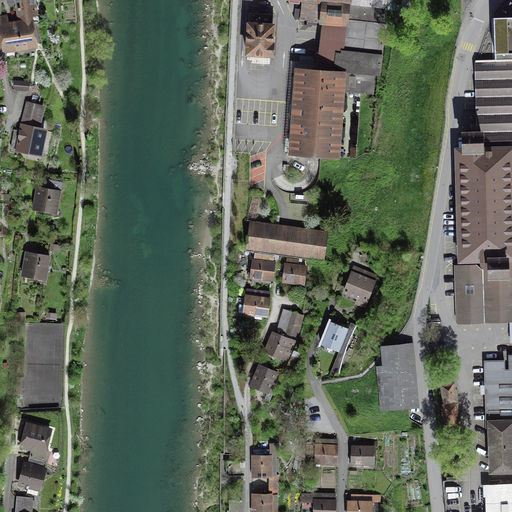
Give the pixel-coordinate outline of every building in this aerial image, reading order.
[(34,18),(39,17),(36,0),(14,0),(18,20),(34,18)] [(303,0),(301,18),(322,20),(322,22),(345,24),(342,50),(341,53),(337,53),(335,67),(340,67),(340,68),(344,68),(343,72),(342,91),(373,94),(374,74),(380,75),(382,55),(383,55),(387,25),(386,24),(385,7),(385,0),(303,0)] [(249,13),(247,54),(272,55),(273,43),(272,43),(273,29),(273,25),(273,14),(249,13)] [(34,18),(18,20),(18,21),(9,22),(8,14),(0,15),(0,20),(1,26),(0,26),(0,34),(3,54),(39,49),(34,18)] [(511,511),(511,17),(494,18),(495,60),(476,60),(475,63),(477,132),(464,133),(464,149),(461,149),(458,163),(458,171),(461,259),(481,258),(481,270),(478,266),(456,267),(458,321),(458,322),(511,320),(511,354),(509,355),(510,372),(505,372),(504,360),(485,361),(486,422),(489,422),(491,471),(511,470),(511,483),(485,485),(486,511),(511,511)] [(337,157),(342,91),(343,72),(317,70),(297,69),(297,76),(290,75),(287,112),(287,127),(293,127),(291,153),(337,157)] [(28,82),(13,82),(14,92),(28,92),(28,82)] [(47,107),(25,102),(19,127),(41,132),(47,107)] [(41,132),(19,127),(14,154),(42,160),(48,133),(41,132)] [(61,189),(36,185),(32,210),(56,214),(61,189)] [(287,229),(250,224),(246,250),(321,260),(325,234),(287,229)] [(51,255),(25,251),(23,264),(21,275),(47,279),(51,255)] [(275,255),(262,254),(262,258),(253,257),(250,277),(273,279),(274,269),(275,259),(274,259),(275,255)] [(299,260),(286,259),(286,261),(284,261),(283,271),(282,282),(305,285),(307,264),(299,263),(299,260)] [(350,279),(345,292),(366,300),(376,275),(355,267),(350,279)] [(269,302),(270,290),(246,287),(245,292),(244,292),(241,312),(268,315),(269,302)] [(280,319),(277,329),(298,336),(304,315),(283,309),(280,319)] [(329,374),(339,373),(344,354),(349,342),(354,331),(357,325),(351,322),(348,328),(331,321),(325,333),(321,344),(339,351),(329,374)] [(267,341),(263,352),(288,362),(297,341),(272,331),(267,341)] [(376,366),(381,411),(420,407),(416,375),(413,342),(394,344),(380,346),(381,357),(382,365),(376,366)] [(253,374),(248,385),(273,396),(283,373),(258,362),(253,374)] [(453,378),(441,380),(445,405),(456,405),(455,400),(456,400),(455,389),(453,378)] [(445,405),(443,405),(444,424),(452,424),(457,424),(457,414),(456,405),(445,405)] [(54,428),(25,421),(19,448),(31,450),(28,461),(43,465),(44,460),(47,461),(54,428)] [(314,464),(337,464),(337,451),(337,438),(314,438),(314,443),(306,443),(306,454),(314,454),(314,464)] [(350,454),(350,464),(375,464),(375,447),(377,447),(377,441),(352,441),(352,444),(350,444),(350,454)] [(251,504),(251,511),(278,511),(278,475),(277,475),(276,456),(280,456),(280,448),(269,448),(269,453),(251,454),(251,465),(251,477),(268,477),(268,492),(251,492),(251,504)] [(47,466),(43,465),(28,461),(22,460),(16,485),(41,490),(47,466)] [(312,511),(335,511),(336,506),(336,493),(301,493),(301,507),(312,508),(312,511)] [(346,509),(346,511),(372,511),(373,501),(378,501),(378,494),(350,494),(350,499),(347,499),(346,509)] [(31,511),(33,496),(16,495),(15,511),(31,511)]
